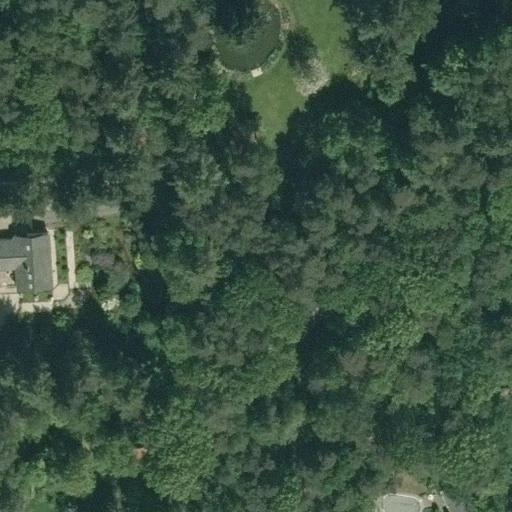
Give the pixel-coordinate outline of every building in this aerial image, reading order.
[(358,67),(373,73),(380,54),(364,48),(358,67)] [(17,288),(49,285),(46,235),(13,237),(13,239),(0,240),(0,267),(15,267),(17,288)] [(322,308),(309,297),(289,323),(302,333),(322,308)] [(148,443),(133,448),(140,473),(156,468),(148,443)] [(475,511),(461,479),(440,488),(450,511),(475,511)]
